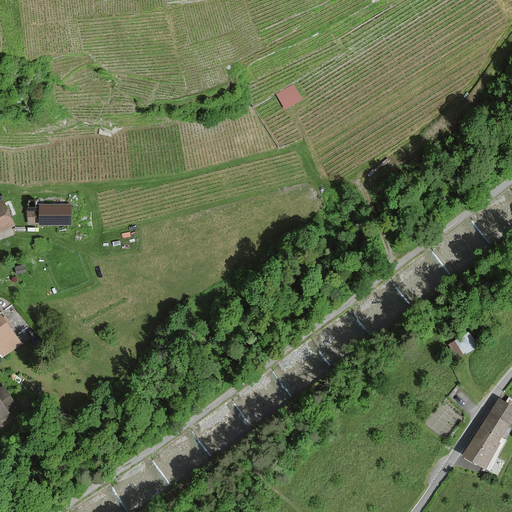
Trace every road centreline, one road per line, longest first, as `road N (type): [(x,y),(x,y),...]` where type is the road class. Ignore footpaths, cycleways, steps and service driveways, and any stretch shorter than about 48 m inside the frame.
road 1 (track): [(53,511),(195,419),(511,179)]
road 2 (unclassified): [(416,511),(511,373)]
